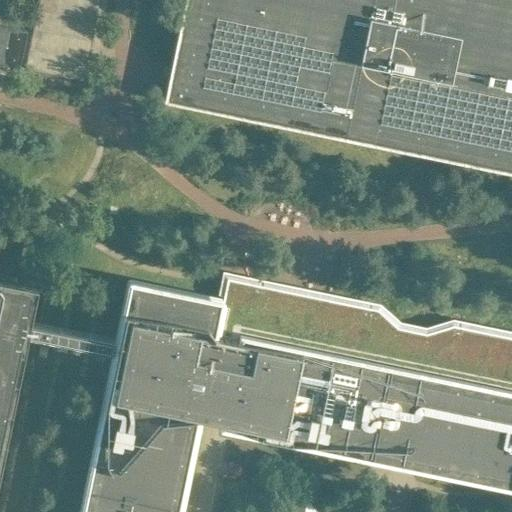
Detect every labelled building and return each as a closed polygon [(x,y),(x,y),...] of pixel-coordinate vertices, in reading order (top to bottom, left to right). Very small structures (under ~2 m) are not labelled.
[(39,0),(28,68),(85,78),(98,0),(39,0)] [(171,79),(168,98),(511,169),(511,0),(187,0),(174,67),(174,69),(172,77),(171,79)] [(0,63),(19,67),(27,31),(0,25),(0,63)] [(30,292),(22,333),(27,334),(105,351),(115,353),(81,511),(175,511),(196,415),(224,421),(225,421),(224,426),(223,427),(229,428),(511,486),(511,511),(511,341),(505,340),(494,336),(486,333),(471,328),(462,327),(448,330),(434,333),(421,332),(402,331),(397,329),(394,326),(378,316),(373,312),(371,312),(369,312),(340,301),(318,299),(309,298),(287,292),(282,292),(279,291),(269,294),(266,296),(260,300),(252,302),(246,302),(246,300),(246,299),(245,298),(245,297),(244,296),(243,296),(242,295),(241,295),(240,295),(239,295),(238,295),(237,295),(236,296),(235,296),(235,297),(234,298),(233,298),(233,299),(233,300),(233,301),(222,300),(222,299),(213,298),(129,280),(117,339),(42,324),(30,321),(35,293),(30,292)] [(0,439),(21,337),(21,335),(22,333),(30,292),(31,291),(15,288),(0,284),(0,439)]
